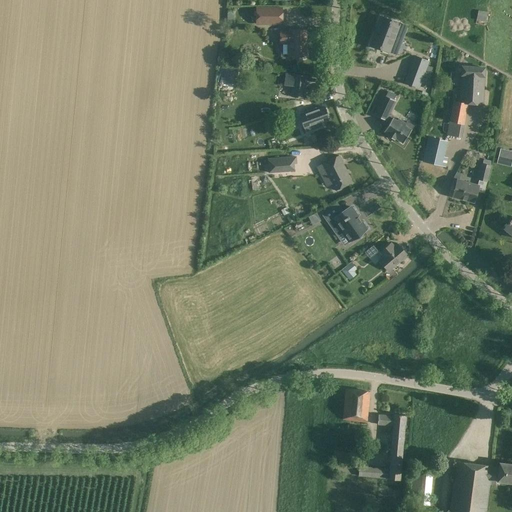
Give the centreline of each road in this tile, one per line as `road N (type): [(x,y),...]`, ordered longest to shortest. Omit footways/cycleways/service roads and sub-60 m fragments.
road 1 (tertiary): [(0,447),(105,449),(158,440),(240,395),(291,378),(360,376),(487,394)]
road 2 (unclassified): [(511,309),(441,249),(361,145),(337,81),(337,0)]
